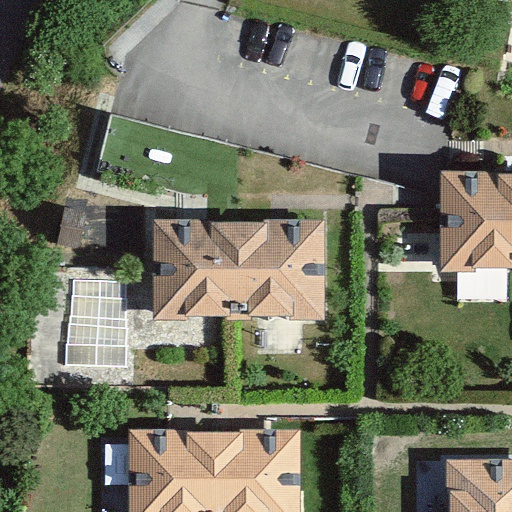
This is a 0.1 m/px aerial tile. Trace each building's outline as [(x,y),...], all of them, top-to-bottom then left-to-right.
[(511,180),(443,182),(446,282),(511,280),(511,180)] [(329,227),(243,229),(247,334),(332,332),(329,227)] [(243,229),(158,232),(161,337),(247,334),(243,229)] [(305,511),(304,436),(219,438),(220,511),(305,511)] [(220,511),(219,438),(133,439),(134,511),(220,511)] [(511,511),(511,470),(453,470),(453,511),(511,511)]
